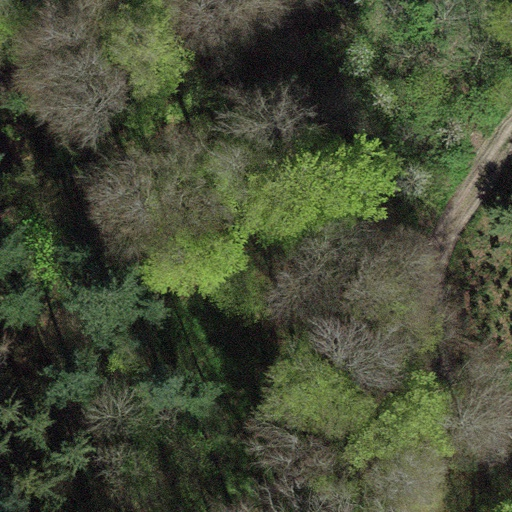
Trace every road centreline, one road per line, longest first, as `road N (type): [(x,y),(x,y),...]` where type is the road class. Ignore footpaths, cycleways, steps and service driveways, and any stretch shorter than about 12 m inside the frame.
road 1 (track): [(511,139),(432,261),(511,402)]
road 2 (track): [(124,0),(0,108)]
